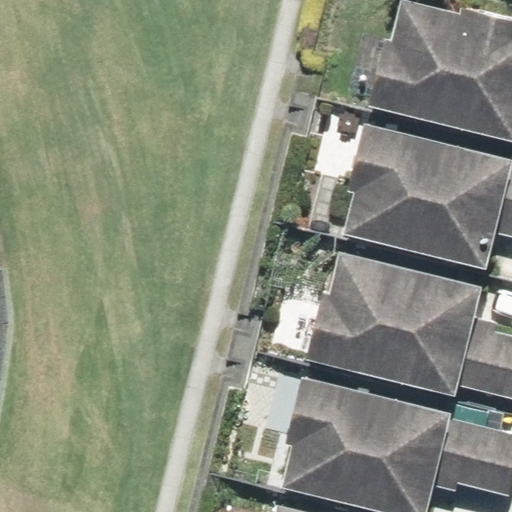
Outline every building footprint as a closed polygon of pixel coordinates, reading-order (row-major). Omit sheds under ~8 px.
[(394,26),(377,96),(511,127),(511,3),(499,0),(405,0),(399,27),(394,26)] [(511,146),(372,113),(356,181),(362,182),(352,223),(495,257),(502,230),(511,232),(511,146)] [(330,279),(313,348),(463,384),(464,381),(511,392),(511,326),(501,324),(503,316),(481,311),(490,273),(347,239),(337,280),(330,279)] [(462,477),(511,488),(511,426),(456,413),(459,400),(310,365),(294,433),(300,434),(291,475),(433,509),(440,482),(460,486),(462,477)] [(368,511),(284,492),(278,511),(368,511)]
